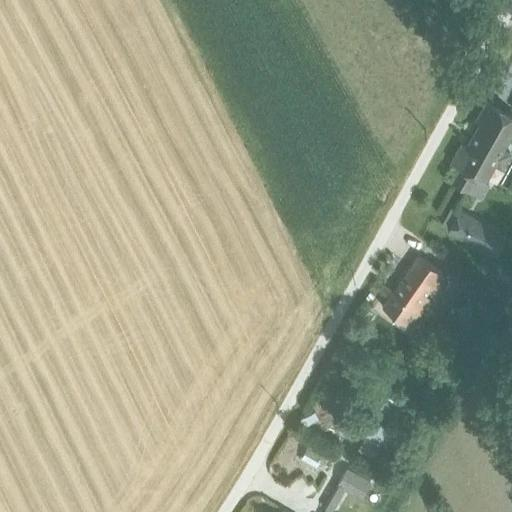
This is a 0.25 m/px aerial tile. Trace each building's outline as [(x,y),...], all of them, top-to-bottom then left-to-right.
[(462,143),(451,162),(461,167),(453,181),(468,190),(474,177),(476,177),(477,175),(486,181),(495,164),(502,169),(511,151),(505,147),(511,134),(511,113),(488,100),(476,121),(479,123),(467,145),(462,143)] [(450,205),(441,223),(449,227),(447,231),(494,256),(506,231),(460,207),(459,210),(450,205)] [(418,254),(382,306),(396,315),(392,321),(404,329),(407,323),(409,325),(414,317),(421,323),(436,300),(434,299),(440,289),(438,288),(444,279),(440,270),(418,254)] [(471,297),(442,315),(462,349),(492,330),(486,322),(494,317),(481,297),(473,302),(471,297)] [(308,446),(301,457),(322,469),(328,458),(308,446)] [(347,466),(324,507),(332,511),(345,488),(362,498),(372,480),(347,466)]
